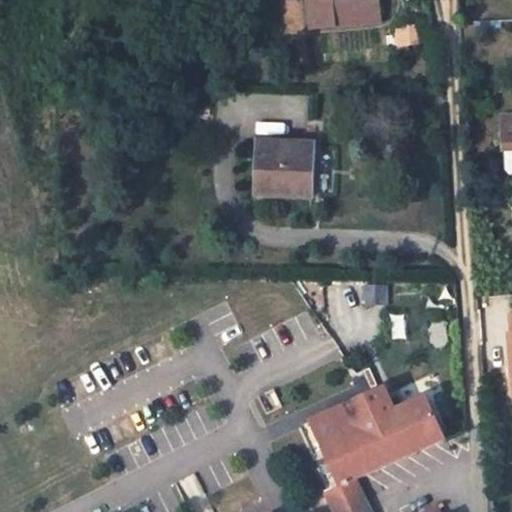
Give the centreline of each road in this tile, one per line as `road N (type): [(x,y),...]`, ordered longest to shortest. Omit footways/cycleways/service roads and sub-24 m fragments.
road 1 (residential): [(482,511),(449,0)]
road 2 (unknown): [(295,104),(249,107),(224,128),(222,186),(242,221),(272,232),(465,251)]
